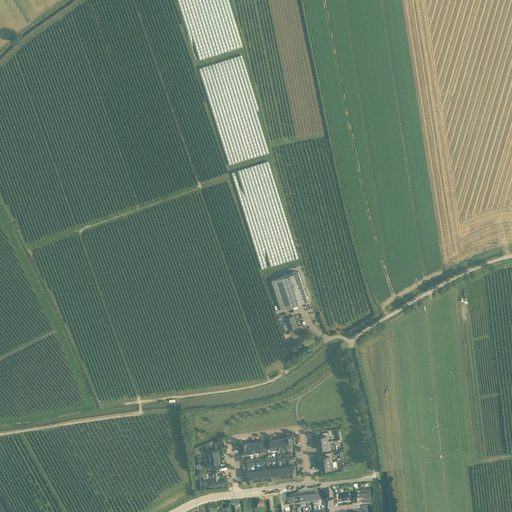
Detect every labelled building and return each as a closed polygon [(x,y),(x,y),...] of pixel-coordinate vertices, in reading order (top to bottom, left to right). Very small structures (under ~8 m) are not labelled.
[(308,300),(298,272),(271,280),(281,309),(308,300)] [(289,330),(297,327),(294,315),(285,318),(289,330)] [(315,436),(316,443),(328,441),(327,435),(329,435),(328,432),(321,433),(322,435),(315,436)] [(276,449),(275,439),(269,440),(270,445),(267,445),(268,452),(271,451),(271,450),(276,449)] [(328,441),(316,443),(317,450),(324,449),(324,451),(331,450),(329,441),(328,441)] [(210,459),(204,460),(205,468),(218,467),(217,463),(220,462),(218,450),(209,451),(210,459)] [(318,457),(319,463),(332,461),(331,452),(325,453),(325,456),(318,457)] [(332,461),(319,463),(320,470),(327,469),(327,472),(334,471),(332,461)] [(224,485),(223,476),(219,476),(219,471),(209,472),(209,478),(211,477),(213,487),(224,485)] [(370,489),(358,490),(359,500),(364,499),(364,501),(371,501),(370,489)] [(349,493),(337,494),(338,503),(350,502),(349,493)] [(289,506),(288,497),(288,496),(282,497),(283,503),(280,504),(282,511),(285,511),(284,509),(290,509),(290,507),(289,506)]
